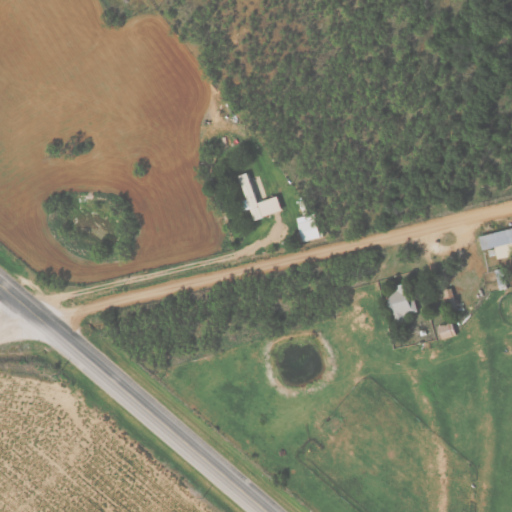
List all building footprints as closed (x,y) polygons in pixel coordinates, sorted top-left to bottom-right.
[(240,176),(248,198),(241,201),(245,210),(251,208),(256,221),(284,210),(279,195),(259,203),(248,173),(240,176)] [(298,218),(304,242),(322,237),(315,213),(298,218)] [(511,228),(480,236),(483,250),(496,247),(499,259),(511,256),(511,228)] [(483,274),(486,292),(507,288),(503,269),(483,274)] [(389,294),(397,324),(407,321),(405,316),(419,312),(411,282),(400,285),(401,291),(389,294)] [(439,327),(442,340),(458,335),(454,322),(439,327)]
